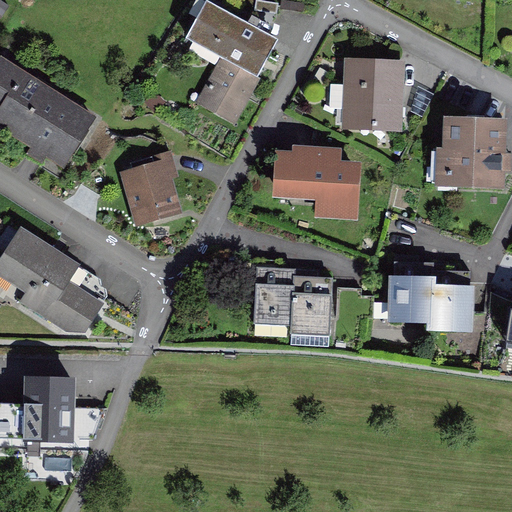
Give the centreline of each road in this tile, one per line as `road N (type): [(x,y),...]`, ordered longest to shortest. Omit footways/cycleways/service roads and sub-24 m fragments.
road 1 (residential): [(337,0),(173,286)]
road 2 (residential): [(173,286),(64,511)]
road 3 (residential): [(0,176),(173,286)]
road 4 (residential): [(339,0),(511,91)]
